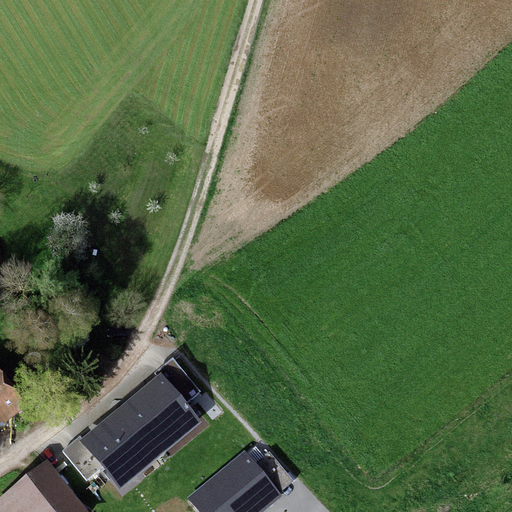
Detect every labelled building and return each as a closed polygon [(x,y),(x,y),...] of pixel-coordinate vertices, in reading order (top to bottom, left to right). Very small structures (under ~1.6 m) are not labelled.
[(7,351),(0,356),(0,423),(39,393),(7,351)] [(162,386),(125,418),(156,455),(194,423),(162,386)] [(125,418),(89,446),(121,485),(156,455),(125,418)] [(254,455),(195,502),(202,511),(258,511),(283,493),(254,455)] [(90,511),(52,463),(0,503),(0,509),(2,511),(90,511)]
